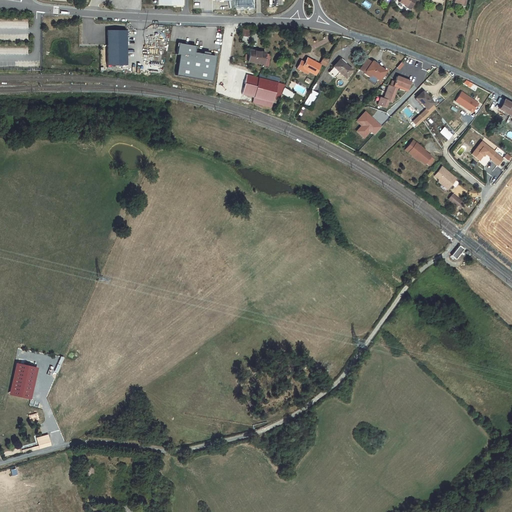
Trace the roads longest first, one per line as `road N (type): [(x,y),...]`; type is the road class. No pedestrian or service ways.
road 1 (track): [(110,441),(196,448),(298,412),(333,385),(405,287),(457,237)]
road 2 (unclassified): [(293,22),(0,2)]
road 3 (unclassified): [(511,99),(322,26)]
